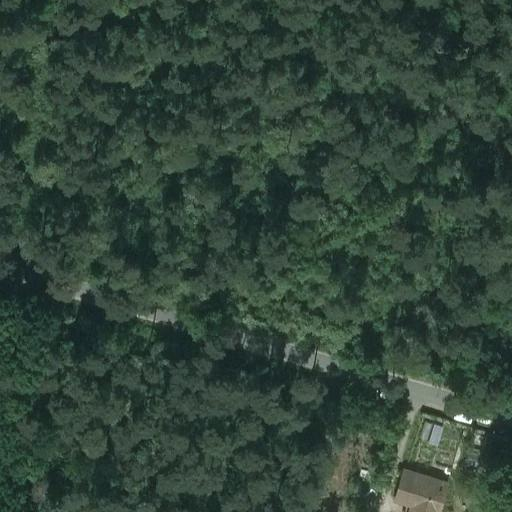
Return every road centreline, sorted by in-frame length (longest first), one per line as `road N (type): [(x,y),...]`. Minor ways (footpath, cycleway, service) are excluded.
road 1 (unclassified): [(0,262),(354,372)]
road 2 (residential): [(354,372),(511,421)]
